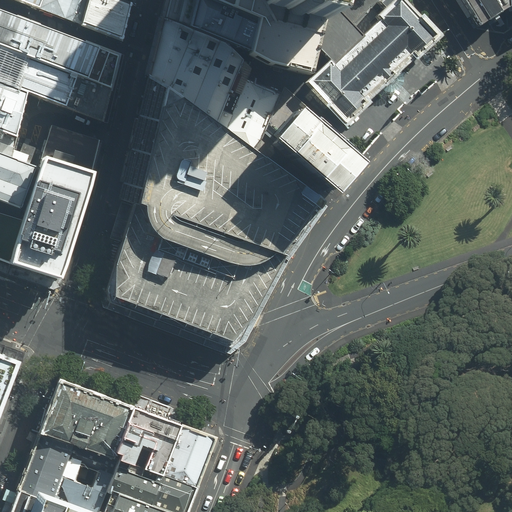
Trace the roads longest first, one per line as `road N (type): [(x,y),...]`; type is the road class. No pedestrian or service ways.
road 1 (residential): [(150,0),(93,231),(62,317)]
road 2 (unclassified): [(292,296),(372,179),(488,71)]
road 3 (tertiary): [(250,387),(62,317)]
road 4 (secondary): [(358,317),(511,259)]
road 5 (residential): [(62,317),(0,466)]
road 6 (secondary): [(358,317),(278,385),(250,387)]
road 7 (secondary): [(210,511),(245,436),(250,387)]
